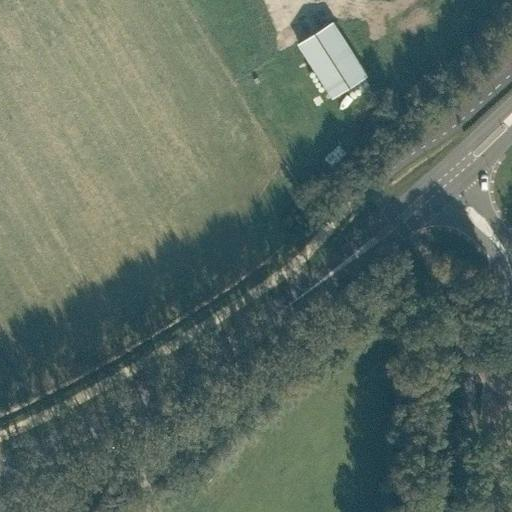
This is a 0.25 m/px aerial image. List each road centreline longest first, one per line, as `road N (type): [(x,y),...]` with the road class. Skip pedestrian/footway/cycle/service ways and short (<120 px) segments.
road 1 (tertiary): [(0,468),(78,434),(258,330),(445,176)]
road 2 (tertiary): [(490,511),(511,304),(507,260),(445,176)]
